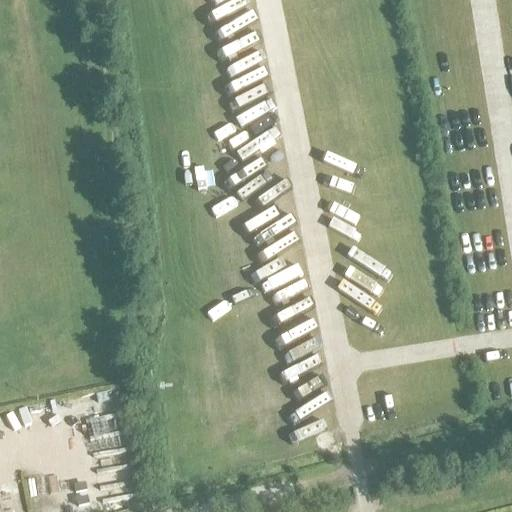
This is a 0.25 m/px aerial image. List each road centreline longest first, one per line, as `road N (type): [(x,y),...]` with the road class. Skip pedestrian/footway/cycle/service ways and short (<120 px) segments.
road 1 (track): [(307,0),(381,429),(407,449),(511,428)]
road 2 (unknown): [(196,0),(246,371),(261,428),(269,447),(302,466),(343,453)]
road 3 (track): [(511,185),(480,0)]
